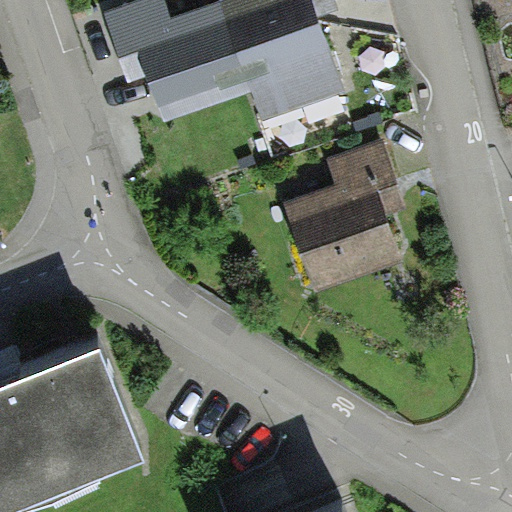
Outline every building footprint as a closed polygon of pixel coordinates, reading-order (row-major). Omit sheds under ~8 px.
[(163,110),(246,80),(217,1),(164,20),(156,0),(148,0),(104,16),(119,57),(141,50),(163,110)] [(219,0),(217,1),(246,80),(257,112),(338,82),(307,0),(219,0)] [(283,207),(305,266),(391,234),(372,185),(390,178),(378,143),(331,161),(340,186),(283,207)] [(105,336),(0,376),(0,498),(147,442),(105,336)] [(320,511),(352,511),(349,501),(320,511)]
